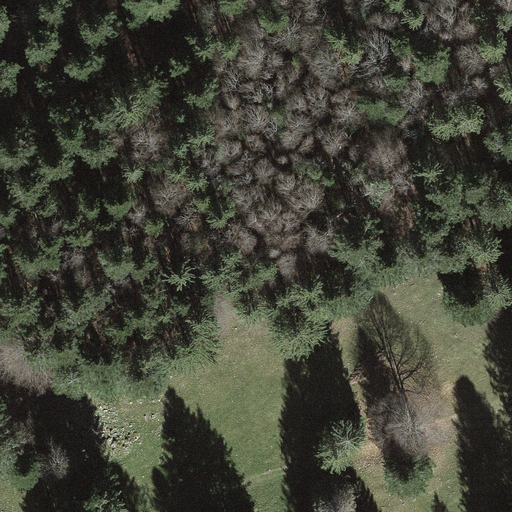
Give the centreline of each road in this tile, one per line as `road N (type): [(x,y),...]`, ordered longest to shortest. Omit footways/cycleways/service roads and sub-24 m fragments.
road 1 (track): [(511,396),(181,494),(95,485),(46,462),(0,417)]
road 2 (track): [(0,238),(57,200),(160,99),(239,0)]
